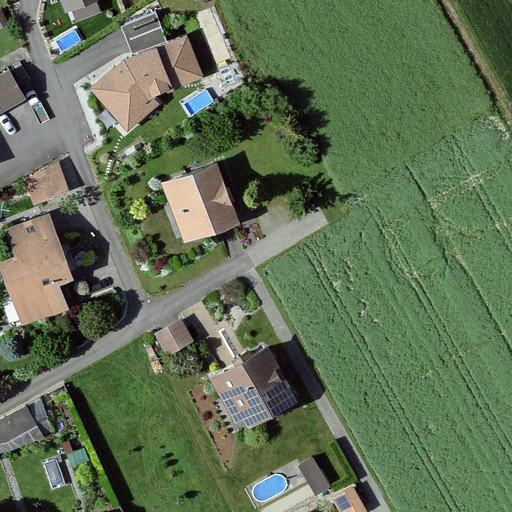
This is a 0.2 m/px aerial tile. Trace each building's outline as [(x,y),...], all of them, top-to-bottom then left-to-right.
[(184,34),(120,59),(91,85),(128,126),(157,100),(149,91),(199,72),(184,34)] [(16,64),(0,71),(0,110),(32,96),(16,64)] [(220,153),(159,177),(183,239),(244,215),(220,153)] [(65,159),(26,171),(34,199),(74,186),(65,159)] [(55,205),(6,222),(17,254),(2,259),(25,322),(73,305),(62,274),(78,269),(55,205)] [(183,315),(154,329),(164,350),(193,335),(183,315)] [(272,338),(212,370),(243,427),(303,394),(272,338)] [(336,492),(347,511),(351,511),(366,503),(354,482),(336,492)]
